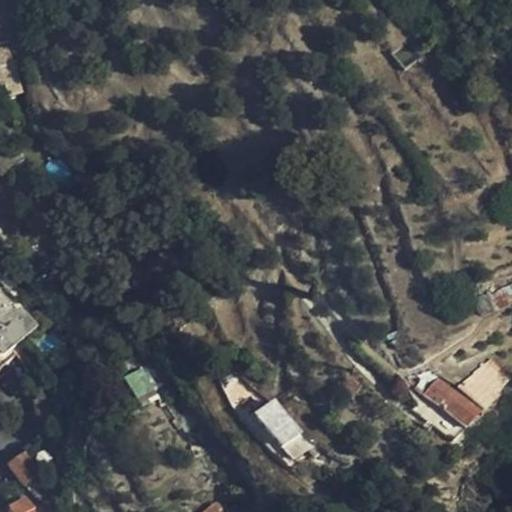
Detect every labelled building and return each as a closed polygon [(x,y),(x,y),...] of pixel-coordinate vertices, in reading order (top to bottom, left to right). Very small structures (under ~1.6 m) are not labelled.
[(0,91),(21,87),(12,46),(0,49),(0,91)] [(0,363),(29,334),(0,300),(0,363)] [(465,434),(495,401),(474,379),(459,393),(439,381),(436,380),(428,381),(436,388),(425,400),(452,421),(465,434)] [(294,470),(313,454),(275,410),(275,409),(256,424),(294,470)] [(8,474),(23,491),(39,477),(24,458),(9,471),(8,474)]
